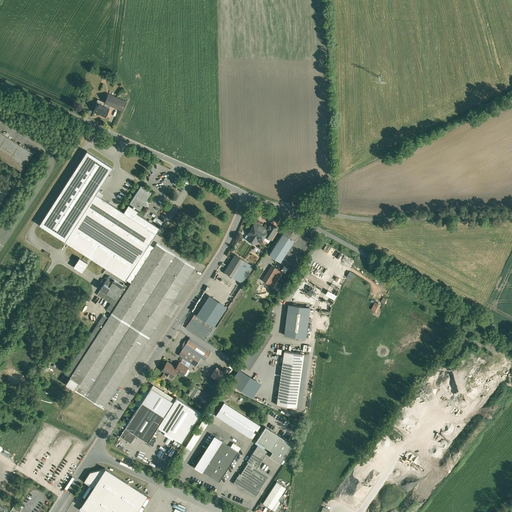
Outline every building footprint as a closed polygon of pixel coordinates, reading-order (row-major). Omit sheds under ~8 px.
[(120,99),(109,94),(105,103),(110,105),(117,108),(120,99)] [(127,102),(120,99),(117,108),(123,111),(127,102)] [(104,106),(97,103),(94,111),(105,116),(109,108),(110,105),(105,103),(104,106)] [(0,156),(21,171),(33,153),(0,131),(0,156)] [(39,224),(65,241),(96,194),(113,168),(87,151),(39,224)] [(140,186),(129,203),(134,206),(135,207),(140,210),(143,204),(145,206),(148,202),(145,201),(151,193),(140,186)] [(124,212),(96,194),(65,241),(126,280),(126,279),(131,283),(154,247),(149,244),(156,233),(124,212)] [(160,228),(137,213),(138,211),(134,208),(135,207),(134,206),(133,207),(128,204),(124,212),(156,233),(160,228)] [(267,229),(255,222),(248,234),(249,234),(246,239),(255,244),(257,240),(260,242),(266,234),(268,230),(267,229)] [(278,227),(271,223),(267,229),(268,230),(266,234),(267,235),(266,236),(270,239),(278,227)] [(288,226),(270,254),(280,261),(299,233),(288,226)] [(280,261),(280,262),(289,268),(292,270),(311,241),(299,233),(280,261)] [(112,313),(108,318),(103,315),(61,381),(104,408),(195,267),(157,243),(154,247),(131,283),(129,287),(112,313)] [(253,266),(235,254),(224,271),(242,283),(253,266)] [(88,263),(79,257),(73,267),(82,272),(88,263)] [(277,268),(272,265),(263,280),(268,283),(277,268)] [(282,271),(277,268),(268,283),(273,286),(282,271)] [(109,276),(97,294),(111,303),(123,284),(109,276)] [(111,303),(107,310),(112,313),(129,287),(123,283),(123,284),(111,303)] [(327,290),(324,294),(333,299),(335,294),(327,290)] [(226,306),(209,295),(197,315),(213,325),(226,306)] [(381,304),(375,302),(372,309),(377,312),(381,304)] [(310,307),(288,304),(284,335),(306,338),(310,307)] [(197,315),(195,314),(186,328),(206,341),(216,327),(213,325),(197,315)] [(272,333),(263,328),(241,363),(250,368),(272,333)] [(157,336),(151,345),(153,347),(159,338),(157,336)] [(211,351),(190,338),(188,341),(187,340),(185,341),(183,344),(183,345),(184,346),(201,357),(198,362),(203,364),(211,351)] [(201,357),(184,346),(179,355),(196,366),(198,362),(201,357)] [(304,353),(284,351),(277,404),(297,407),(304,353)] [(176,367),(167,362),(162,370),(165,372),(165,373),(170,376),(172,372),(174,373),(176,370),(183,375),(188,368),(179,362),(176,367)] [(217,367),(211,376),(220,381),(225,373),(217,367)] [(251,397),(260,382),(237,368),(228,383),(251,397)] [(138,407),(125,427),(126,427),(137,434),(148,442),(157,427),(164,416),(173,402),(151,387),(148,392),(138,407)] [(196,388),(190,396),(195,399),(200,390),(196,388)] [(144,389),(134,405),(138,407),(148,392),(144,389)] [(176,397),(173,402),(157,427),(182,442),(201,413),(176,397)] [(224,403),(215,416),(250,438),(259,425),(224,403)] [(209,422),(204,419),(171,470),(176,474),(209,422)] [(293,444),(265,426),(264,429),(256,441),(273,451),(270,456),(281,463),(293,444)] [(137,434),(126,427),(120,436),(125,440),(127,441),(131,444),(137,434)] [(215,436),(195,467),(201,471),(202,470),(221,440),(215,436)] [(221,440),(202,470),(219,481),(239,451),(221,440)] [(258,445),(247,462),(248,462),(257,467),(267,451),(258,445)] [(257,467),(248,462),(241,474),(240,473),(237,478),(238,479),(235,482),(239,485),(239,486),(243,489),(244,488),(256,496),(269,475),(257,467)] [(106,468),(90,472),(84,481),(93,487),(81,506),(91,511),(136,511),(147,495),(106,468)] [(277,482),(263,503),(272,509),(286,487),(277,482)]
